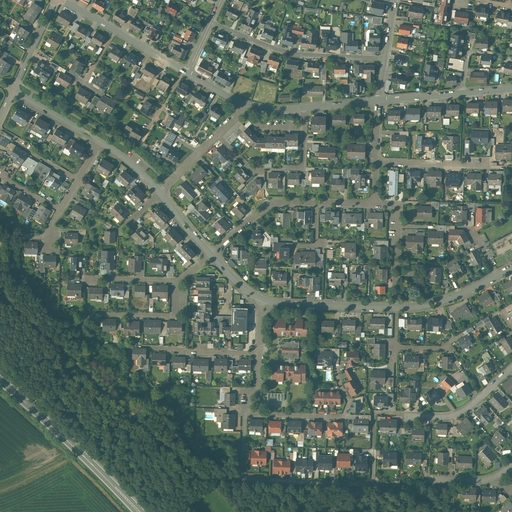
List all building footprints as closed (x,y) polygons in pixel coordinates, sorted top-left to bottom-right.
[(106,4),(98,0),(96,0),(93,6),(102,12),(106,4)] [(238,0),(235,0),(232,8),(239,11),(241,7),(243,2),(238,0)] [(384,3),(372,2),(370,13),(382,15),(384,3)] [(40,8),(33,3),(30,7),(38,12),(40,8)] [(178,7),(169,3),(166,10),(175,14),(178,7)] [(416,7),(410,6),(408,16),(415,17),(416,7)] [(488,8),(477,6),(476,15),(487,17),(488,8)] [(30,7),(26,12),(34,17),(37,12),(38,12),(30,7)] [(232,8),(230,7),(226,15),(236,19),(238,13),(239,11),(232,8)] [(320,16),(321,9),(305,7),(305,10),(318,12),(317,16),(320,16)] [(416,7),(415,17),(421,18),(423,8),(416,7)] [(251,10),(246,20),(253,23),(255,20),(258,13),(251,10)] [(72,17),(62,11),(57,20),(61,23),(62,22),(68,25),(72,17)] [(127,17),(117,11),(113,17),(120,21),(119,22),(123,24),(127,17)] [(445,12),(439,11),(437,23),(445,24),(447,12),(445,12)] [(34,17),(26,12),(23,17),(31,23),(31,22),(34,17)] [(468,14),(463,13),(464,13),(463,13),(462,12),(460,22),(464,23),(464,22),(467,23),(468,16),(468,14)] [(509,14),(497,12),(496,21),(507,23),(509,16),(509,14)] [(143,24),(133,19),(128,27),(138,33),(143,24)] [(246,20),(244,19),(240,27),(250,31),(253,23),(246,20)] [(147,23),(144,31),(149,34),(152,27),(153,26),(149,24),(147,23)] [(276,29),(270,26),(270,25),(266,23),(264,28),(265,28),(275,32),(276,29)] [(18,26),(16,24),(16,25),(12,30),(17,33),(25,38),(28,32),(18,26)] [(69,25),(63,35),(66,37),(72,26),(69,25)] [(291,27),(284,25),(282,35),(283,35),(288,36),(291,27)] [(410,27),(400,25),(399,33),(408,35),(410,27)] [(88,31),(80,26),(76,32),(80,34),(79,35),(84,38),(88,31)] [(152,27),(149,34),(147,37),(156,41),(161,31),(152,27)] [(330,27),(320,27),(320,36),(322,36),(322,29),(329,30),(330,27)] [(265,28),(262,36),(272,40),(275,32),(265,28)] [(195,33),(187,29),(184,38),(191,41),(195,33)] [(105,37),(96,32),(91,40),(96,43),(100,46),(105,37)] [(219,34),(215,32),(212,40),(216,42),(215,43),(219,45),(220,44),(225,46),(227,41),(228,38),(223,36),(219,34)] [(316,32),(311,32),(307,34),(310,37),(309,39),(313,40),(312,48),(315,49),(316,40),(316,32)] [(13,39),(4,33),(2,36),(12,42),(13,40),(13,39)] [(25,38),(17,33),(13,39),(13,40),(21,44),(25,38)] [(62,38),(54,34),(51,33),(46,40),(57,46),(62,38)] [(357,42),(350,42),(350,33),(344,33),(344,42),(347,42),(347,49),(357,50),(357,42)] [(377,33),(369,33),(369,42),(378,42),(379,42),(380,35),(377,33)] [(453,34),(451,44),(454,45),(460,46),(462,46),(464,36),(453,34)] [(288,36),(283,35),(281,43),(292,45),(294,37),(288,36)] [(480,38),(476,38),(475,46),(484,47),(484,48),(487,48),(488,37),(484,37),(480,36),(480,38)] [(408,40),(398,38),(397,46),(406,48),(408,40)] [(302,39),(302,42),(301,47),(312,48),(313,40),(309,39),(302,39)] [(96,43),(91,40),(90,40),(88,43),(89,44),(90,45),(94,48),(95,47),(96,46),(95,45),(96,43)] [(234,42),(232,48),(231,50),(241,55),(246,45),(235,40),(234,42)] [(327,40),(326,40),(326,49),(336,49),(337,41),(327,40)] [(369,42),(368,42),(368,50),(378,51),(378,42),(369,42)] [(449,57),(461,58),(462,48),(460,48),(460,46),(454,45),(453,47),(451,46),(449,57)] [(175,48),(173,47),(170,52),(177,55),(180,48),(176,46),(175,48)] [(187,51),(180,47),(180,48),(177,55),(176,55),(183,59),(187,51)] [(116,49),(113,48),(108,55),(112,57),(113,57),(118,60),(123,52),(117,49),(116,49)] [(261,52),(251,48),(248,56),(249,56),(247,59),(247,61),(256,64),(261,52)] [(139,58),(129,52),(125,59),(126,59),(131,62),(135,64),(139,58)] [(487,55),(481,54),(481,63),(486,64),(490,64),(491,56),(487,56),(487,55)] [(280,58),(270,55),(267,63),(273,65),(272,68),(277,69),(280,58)] [(85,65),(75,59),(72,64),(73,65),(71,69),(74,71),(79,74),(85,65)] [(126,59),(123,64),(128,67),(131,62),(126,59)] [(1,60),(0,62),(0,72),(4,75),(6,71),(5,70),(8,64),(1,60)] [(298,61),(288,60),(286,68),(297,69),(298,61)] [(52,69),(39,61),(33,71),(37,73),(37,74),(42,76),(43,75),(47,78),(52,69)] [(59,66),(51,62),(49,65),(57,70),(59,66)] [(210,67),(201,62),(197,70),(207,74),(209,69),(210,67)] [(319,64),(308,63),(307,71),(318,72),(319,65),(319,64)] [(511,64),(504,63),(503,72),(508,73),(508,74),(511,74),(511,64)] [(151,67),(146,64),(142,71),(145,73),(149,75),(150,74),(153,77),(157,71),(151,68),(151,67)] [(345,65),(334,65),(334,73),(345,73),(345,65)] [(374,65),(364,65),(364,74),(374,74),(374,65)] [(229,77),(219,71),(215,79),(225,84),(229,77)] [(425,71),(424,79),(434,81),(435,73),(425,71)] [(71,78),(60,72),(55,81),(56,80),(60,82),(59,83),(66,87),(71,78)] [(486,73),(479,73),(479,72),(473,72),(471,72),(471,81),(486,82),(486,73)] [(391,81),(400,82),(400,84),(406,85),(407,77),(401,76),(401,75),(392,74),(391,81)] [(108,79),(101,75),(98,79),(98,80),(97,80),(95,84),(101,87),(103,84),(105,85),(108,79)] [(171,81),(163,76),(159,83),(163,85),(164,84),(168,86),(171,81)] [(455,76),(447,77),(447,85),(456,84),(456,80),(455,76)] [(353,80),(353,83),(350,83),(350,91),(353,91),(353,94),(367,93),(366,86),(363,86),(363,80),(353,80)] [(190,87),(181,82),(177,89),(181,92),(182,92),(185,94),(190,87)] [(163,85),(159,83),(157,86),(165,91),(168,86),(164,84),(163,85)] [(322,87),(304,86),(303,95),(307,96),(307,95),(312,95),(312,96),(322,96),(322,93),(323,87),(322,87)] [(91,94),(80,88),(74,97),(85,104),(87,100),(91,94)] [(196,92),(190,101),(194,104),(196,101),(200,94),(200,95),(200,94),(196,92)] [(200,94),(196,101),(199,103),(200,104),(204,106),(208,99),(203,96),(200,95),(200,94)] [(100,99),(95,96),(91,103),(94,105),(97,106),(97,105),(100,99)] [(115,103),(105,97),(104,99),(102,97),(100,99),(97,105),(105,109),(104,111),(109,114),(115,103)] [(91,103),(87,100),(85,104),(83,108),(87,110),(88,108),(91,103)] [(511,100),(503,100),(502,111),(511,110),(511,100)] [(154,106),(147,101),(141,111),(149,115),(154,106)] [(477,104),(467,103),(466,112),(478,113),(478,111),(478,107),(477,107),(477,104)] [(216,107),(213,105),(208,113),(212,115),(218,118),(220,114),(222,111),(216,107)] [(458,105),(446,105),(446,114),(458,115),(458,105)] [(440,107),(427,107),(427,116),(435,116),(435,117),(440,117),(440,110),(440,107)] [(28,115),(17,109),(12,118),(22,125),(26,119),(28,115)] [(419,109),(407,109),(407,113),(406,119),(407,119),(419,119),(419,109)] [(399,111),(388,110),(388,120),(399,120),(399,115),(399,111)] [(364,114),(353,113),(353,115),(353,122),(353,123),(364,123),(364,114)] [(177,120),(169,115),(167,120),(168,120),(165,124),(172,128),(174,124),(180,128),(184,120),(179,117),(177,120)] [(345,115),(333,115),(333,122),(337,122),(337,124),(345,124),(345,115)] [(319,117),(312,117),(311,131),(325,131),(326,117),(321,117),(319,117)] [(43,122),(37,118),(33,125),(31,128),(31,129),(37,132),(43,122)] [(48,125),(43,122),(37,132),(42,135),(44,131),(48,125)] [(132,130),(129,134),(139,140),(143,132),(134,127),(134,126),(132,130)] [(240,134),(240,135),(245,140),(252,133),(247,127),(246,128),(244,130),(242,132),(240,134)] [(62,133),(56,129),(52,135),(50,138),(51,138),(56,142),(62,133)] [(170,132),(164,143),(170,146),(176,135),(170,132)] [(471,132),(471,135),(471,141),(471,142),(472,142),(473,142),(473,143),(479,143),(480,143),(480,142),(487,143),(487,138),(488,133),(471,132)] [(62,133),(56,142),(62,145),(64,142),(68,136),(62,133)] [(258,138),(252,133),(245,140),(250,145),(251,144),(258,138)] [(399,136),(392,135),(391,146),(405,146),(405,136),(399,136)] [(426,140),(421,139),(422,136),(417,136),(416,148),(421,148),(421,149),(432,150),(432,143),(431,143),(431,139),(426,139),(426,140)] [(458,136),(447,136),(447,137),(444,136),(444,143),(448,143),(448,149),(457,150),(458,136)] [(75,141),(70,138),(67,143),(70,145),(72,146),(74,142),(75,141)] [(266,138),(258,138),(251,144),(254,147),(266,147),(266,138)] [(473,143),(473,142),(472,142),(471,142),(471,141),(465,140),(465,141),(466,141),(465,151),(465,152),(473,152),(473,143)] [(2,141),(1,141),(0,142),(0,154),(1,156),(3,153),(9,156),(14,147),(15,146),(10,143),(9,145),(8,144),(7,144),(2,141)] [(74,142),(72,146),(70,145),(67,149),(80,157),(85,149),(74,142)] [(164,143),(161,148),(168,152),(165,156),(176,162),(180,154),(173,150),(174,148),(170,146),(164,143)] [(357,145),(348,145),(348,150),(351,150),(351,153),(349,153),(349,158),(364,158),(365,146),(357,145)] [(20,150),(14,147),(9,156),(15,160),(14,162),(20,166),(20,164),(25,156),(27,153),(20,150)] [(223,150),(220,147),(213,153),(214,153),(210,157),(215,161),(218,158),(222,162),(225,159),(226,160),(229,157),(222,150),(223,150)] [(335,148),(318,148),(318,156),(327,156),(327,157),(334,158),(335,148)] [(38,163),(25,156),(21,164),(28,168),(25,173),(30,176),(34,170),(38,163)] [(113,166),(102,159),(96,169),(107,176),(110,172),(113,166)] [(230,161),(223,167),(225,169),(232,163),(230,161)] [(45,166),(38,162),(38,163),(34,170),(40,174),(37,178),(43,182),(50,170),(50,169),(45,166)] [(200,166),(189,177),(196,184),(207,173),(203,169),(200,166)] [(241,169),(235,175),(239,179),(238,180),(242,183),(243,183),(248,177),(241,169)] [(62,177),(50,170),(45,178),(52,182),(48,187),(54,191),(57,186),(61,179),(62,177)] [(324,171),(312,170),(312,176),(311,183),(312,183),(324,183),(324,171)] [(393,170),(389,170),(389,171),(388,195),(393,195),(393,194),(394,194),(394,195),(397,195),(398,182),(398,174),(398,171),(395,170),(395,171),(393,171),(393,170)] [(132,179),(123,171),(117,178),(121,182),(126,186),(129,182),(132,179)] [(419,171),(408,171),(407,181),(408,181),(407,186),(414,186),(414,181),(418,181),(419,181),(419,178),(419,171)] [(441,172),(428,171),(428,173),(427,181),(433,181),(433,185),(440,185),(441,172)] [(280,173),(269,173),(268,182),(274,182),(273,188),(281,188),(281,185),(279,185),(279,183),(280,183),(280,176),(280,173)] [(460,174),(447,173),(446,186),(450,186),(450,185),(459,185),(459,176),(460,174)] [(299,174),(289,174),(288,184),(298,184),(299,174)] [(356,174),(356,178),(355,187),(364,188),(365,179),(364,179),(364,175),(356,174)] [(474,174),(467,174),(467,177),(467,184),(471,184),(471,190),(476,190),(476,188),(480,189),(481,175),(474,174)] [(496,175),(488,174),(488,183),(492,183),(492,185),(500,185),(501,177),(501,175),(496,175)] [(255,181),(254,181),(247,187),(249,189),(249,191),(252,194),(258,188),(260,188),(260,181),(260,179),(256,180),(255,181)] [(342,179),(332,179),(331,189),(339,189),(339,190),(344,190),(344,179),(342,179)] [(184,182),(174,191),(178,195),(182,192),(190,200),(196,194),(184,182)] [(227,191),(219,182),(213,189),(216,192),(215,193),(220,198),(227,191)] [(96,188),(88,183),(82,193),(90,198),(93,193),(98,196),(101,191),(96,188)] [(15,191),(3,184),(2,187),(0,190),(0,192),(4,195),(2,200),(8,203),(15,191)] [(132,189),(127,194),(132,199),(140,190),(136,186),(135,185),(132,189)] [(237,193),(231,187),(228,190),(234,196),(237,193)] [(140,190),(132,199),(136,203),(139,200),(145,195),(140,190)] [(31,201),(20,194),(15,202),(13,206),(18,209),(20,205),(25,208),(27,209),(28,207),(31,201)] [(244,201),(239,195),(236,198),(242,204),(244,201)] [(139,200),(136,203),(134,205),(137,209),(142,203),(139,200)] [(194,207),(191,211),(202,223),(209,216),(202,208),(206,205),(201,201),(198,204),(194,207)] [(191,203),(186,207),(190,212),(191,211),(194,207),(191,203)] [(474,203),(466,203),(466,207),(466,211),(474,211),(474,206),(474,203)] [(80,207),(75,204),(71,213),(73,214),(72,216),(77,220),(79,216),(82,218),(87,210),(80,206),(80,207)] [(124,211),(117,204),(110,211),(121,221),(128,214),(125,211),(124,211)] [(240,204),(237,206),(236,206),(233,209),(236,212),(235,213),(240,218),(247,211),(240,204)] [(49,211),(41,206),(37,212),(34,218),(35,219),(42,223),(49,211)] [(466,207),(457,206),(457,207),(451,207),(451,212),(457,214),(457,220),(466,221),(466,211),(466,207)] [(27,209),(25,208),(22,213),(27,216),(31,209),(28,207),(27,209)] [(431,207),(417,207),(417,217),(423,217),(423,218),(431,218),(431,207)] [(37,212),(32,208),(31,209),(27,216),(35,220),(35,219),(34,218),(37,212)] [(154,213),(151,215),(152,215),(157,220),(163,214),(158,208),(154,213)] [(478,208),(477,208),(477,212),(477,221),(485,222),(485,221),(486,209),(486,208),(482,208),(482,209),(478,208)] [(151,210),(145,215),(148,219),(152,215),(151,215),(154,213),(151,210)] [(290,213),(276,213),(276,220),(276,219),(280,219),(280,222),(279,222),(279,223),(280,223),(280,226),(290,227),(290,218),(293,218),(293,212),(293,210),(293,212),(290,212),(290,213)] [(304,212),(297,211),(297,212),(297,218),(304,218),(304,224),(307,224),(310,224),(310,213),(310,211),(305,211),(304,212)] [(339,212),(325,211),(325,215),(325,219),(332,220),(332,223),(338,224),(339,212)] [(362,213),(342,213),(342,214),(345,214),(345,222),(356,223),(356,224),(361,224),(361,223),(362,213)] [(382,213),(368,213),(368,222),(368,223),(374,223),(374,228),(382,228),(382,213)] [(163,214),(157,220),(161,225),(162,225),(165,222),(168,219),(163,214)] [(221,218),(214,225),(218,228),(217,229),(222,234),(230,226),(227,223),(226,224),(221,218)] [(167,224),(163,229),(167,233),(172,229),(167,224)] [(145,233),(140,228),(132,236),(135,239),(136,239),(140,243),(146,237),(148,236),(145,233)] [(167,233),(164,236),(173,246),(177,242),(181,238),(172,228),(167,233)] [(463,231),(453,230),(453,231),(449,231),(448,239),(460,239),(461,239),(463,243),(468,240),(463,231)] [(115,231),(105,231),(105,238),(106,238),(106,242),(114,242),(115,231)] [(153,238),(147,231),(145,233),(148,236),(146,237),(150,241),(153,241),(153,238)] [(262,234),(260,234),(260,231),(252,231),(252,235),(254,235),(254,238),(256,238),(256,242),(255,242),(255,243),(257,243),(262,243),(262,241),(267,241),(267,238),(263,233),(262,234)] [(424,233),(415,232),(415,236),(416,236),(416,237),(406,237),(406,244),(410,244),(412,244),(412,252),(421,252),(421,248),(422,248),(422,236),(424,236),(424,233)] [(437,232),(429,232),(428,243),(442,243),(442,233),(442,232),(437,232)] [(511,232),(491,243),(498,255),(501,253),(504,252),(504,251),(511,247),(511,232)] [(77,233),(66,233),(65,243),(65,246),(66,246),(71,247),(71,246),(71,243),(77,244),(77,233)] [(37,242),(31,242),(31,243),(25,243),(25,253),(36,253),(37,242)] [(285,243),(273,242),(273,251),(279,251),(279,259),(289,259),(289,247),(285,247),(285,243)] [(190,249),(184,243),(182,245),(178,250),(183,255),(190,249)] [(356,244),(342,243),(342,247),(346,247),(346,252),(345,252),(345,257),(355,257),(356,244)] [(387,246),(375,246),(375,247),(376,247),(376,252),(375,252),(375,258),(386,258),(387,246)] [(242,247),(232,247),(232,258),(236,258),(236,259),(238,259),(237,263),(245,263),(245,258),(242,258),(242,251),(244,251),(244,250),(242,250),(242,247)] [(190,249),(183,255),(188,260),(189,260),(195,254),(190,249)] [(114,251),(101,250),(101,259),(107,260),(107,264),(106,269),(113,270),(114,251)] [(482,261),(476,250),(467,255),(473,266),(482,261)] [(310,252),(300,252),(300,253),(300,263),(304,263),(304,264),(315,264),(315,259),(315,252),(310,252)] [(56,256),(43,256),(43,259),(43,266),(44,266),(51,266),(51,265),(55,265),(55,267),(55,263),(56,256)] [(82,257),(73,257),(73,262),(71,262),(71,270),(79,270),(80,266),(82,266),(82,257)] [(165,259),(152,258),(152,265),(158,265),(158,272),(166,272),(166,260),(166,259),(165,259)] [(140,259),(129,259),(129,271),(140,271),(140,261),(140,259)] [(462,266),(460,267),(455,259),(446,264),(450,272),(452,271),(457,268),(460,274),(465,272),(462,266)] [(188,260),(183,265),(185,268),(191,263),(189,260),(188,260)] [(266,261),(255,260),(254,271),(258,271),(258,273),(266,273),(266,261)] [(411,265),(404,265),(403,275),(410,275),(410,274),(414,275),(415,266),(411,266),(411,265)] [(360,268),(356,268),(355,274),(352,274),(352,277),(355,277),(355,283),(360,283),(360,282),(366,282),(366,274),(365,274),(365,272),(364,272),(360,272),(360,268)] [(440,268),(430,268),(430,281),(440,282),(440,268)] [(379,269),(375,269),(375,274),(377,274),(377,280),(386,281),(387,270),(379,269)] [(286,273),(273,273),(273,285),(286,285),(286,273)] [(344,274),(332,273),(332,278),(329,278),(329,283),(332,283),(331,284),(340,285),(341,281),(344,281),(344,274)] [(312,290),(309,290),(309,294),(315,295),(315,290),(318,290),(318,279),(318,277),(312,277),(312,278),(298,277),(298,284),(302,284),(302,285),(305,285),(305,284),(310,285),(310,284),(312,284),(312,290)] [(511,279),(503,285),(508,293),(511,290),(511,279)] [(81,285),(74,285),(74,284),(68,284),(67,294),(75,294),(75,298),(80,298),(81,285)] [(124,285),(112,284),(111,294),(116,295),(116,296),(117,296),(117,295),(123,295),(123,291),(124,285)] [(167,286),(153,285),(152,297),(157,297),(157,299),(158,299),(158,297),(163,297),(163,296),(167,296),(167,286)] [(145,286),(135,286),(135,296),(145,297),(145,286)] [(102,288),(94,288),(94,289),(89,289),(89,298),(97,298),(97,296),(102,296),(102,288)] [(500,300),(494,291),(491,293),(496,302),(500,300)] [(487,292),(478,298),(483,306),(489,303),(488,302),(492,300),(487,292)] [(211,303),(198,302),(198,311),(198,312),(198,315),(196,315),(196,321),(201,321),(208,321),(209,321),(209,315),(211,315),(211,312),(211,303)] [(465,304),(454,311),(457,316),(461,313),(463,316),(470,312),(469,310),(468,308),(467,308),(465,304)] [(248,308),(240,308),(232,307),(231,315),(231,316),(231,322),(231,327),(231,333),(237,334),(237,336),(239,336),(239,334),(247,334),(248,308)] [(494,317),(485,323),(490,330),(489,331),(490,332),(491,331),(493,334),(501,329),(494,317)] [(437,318),(428,318),(427,323),(429,323),(429,329),(435,329),(435,331),(441,331),(441,326),(442,322),(442,319),(437,319),(437,318)] [(296,319),(295,322),(292,322),(292,323),(289,323),(289,322),(286,322),(286,319),(285,319),(285,321),(274,320),(274,326),(272,327),(272,328),(273,329),(273,334),(278,335),(280,335),(281,335),(285,335),(285,334),(295,335),(299,335),(299,336),(302,336),(307,336),(307,330),(308,329),(307,328),(307,322),(296,321),(296,319)] [(384,319),(370,319),(369,328),(384,329),(384,328),(384,319)] [(421,319),(408,319),(408,327),(414,328),(414,329),(421,329),(421,319)] [(115,320),(110,320),(103,320),(103,330),(115,330),(115,323),(115,320)] [(355,320),(342,320),(342,330),(355,330),(355,326),(355,320)] [(482,320),(475,324),(477,328),(484,323),(482,320)] [(156,321),(145,321),(145,332),(159,332),(160,332),(160,323),(156,323),(156,321)] [(181,322),(171,321),(171,323),(168,323),(167,332),(181,332),(181,322)] [(196,321),(194,321),(194,325),(193,334),(208,334),(208,326),(201,326),(201,321),(196,321)] [(209,321),(208,321),(208,326),(208,334),(219,334),(219,333),(219,327),(214,327),(214,322),(209,321)] [(334,321),(322,321),(321,331),(333,332),(334,328),(334,321)] [(132,322),(124,322),(124,334),(131,335),(132,335),(132,322)] [(222,322),(219,322),(219,327),(219,333),(225,333),(227,333),(231,333),(231,327),(225,327),(225,322),(222,322)] [(466,335),(458,341),(463,348),(471,343),(466,335)] [(505,339),(501,342),(508,353),(511,350),(511,340),(509,336),(505,339)] [(290,342),(284,342),(284,344),(282,344),(281,355),(284,355),(284,358),(290,358),(290,360),(294,360),(294,358),(298,358),(298,353),(297,353),(297,348),(299,348),(299,343),(295,342),(295,341),(290,341),(290,342)] [(384,344),(374,344),(374,355),(384,355),(384,344)] [(136,348),(133,348),(133,349),(132,359),(140,359),(139,364),(145,365),(145,359),(146,349),(136,348)] [(327,353),(320,353),(320,356),(319,356),(318,361),(317,361),(316,368),(322,368),(322,363),(331,363),(331,362),(333,360),(331,358),(332,356),(332,352),(331,352),(327,352),(327,353)] [(358,352),(347,352),(346,361),(349,361),(349,363),(346,365),(348,368),(352,365),(356,365),(354,365),(354,361),(358,362),(358,361),(359,361),(359,358),(358,358),(358,352)] [(165,354),(157,354),(157,355),(153,355),(152,364),(159,364),(159,365),(161,365),(164,365),(165,365),(165,363),(165,354)] [(418,356),(406,356),(406,361),(404,361),(404,366),(418,367),(418,362),(418,356)] [(185,357),(173,357),(173,367),(185,367),(185,357)] [(452,357),(443,357),(442,362),(442,367),(451,368),(452,357)] [(223,360),(215,359),(214,369),(222,369),(222,370),(226,371),(226,368),(226,361),(223,361),(223,360)] [(208,360),(193,360),(193,366),(195,366),(195,370),(207,371),(208,360)] [(251,360),(239,360),(238,366),(238,370),(250,370),(251,360)] [(490,361),(482,366),(481,366),(477,368),(477,369),(479,372),(480,372),(481,373),(482,373),(483,376),(487,374),(495,369),(490,361)] [(301,365),(298,365),(294,365),(294,366),(284,365),(279,365),(279,364),(277,364),(277,365),(272,364),(272,370),(271,371),(271,372),(272,373),(271,379),(283,379),(282,381),(283,381),(283,378),(287,378),(287,377),(290,377),(289,379),(293,379),(293,381),(294,381),(294,380),(305,380),(305,374),(306,373),(305,371),(306,366),(301,366),(301,365)] [(350,367),(344,370),(347,376),(353,373),(350,367)] [(381,371),(371,370),(370,383),(371,383),(371,388),(376,388),(376,383),(384,384),(385,372),(381,371)] [(347,376),(350,381),(354,378),(355,380),(357,379),(353,373),(347,376)] [(481,373),(476,376),(480,382),(485,379),(483,376),(482,373),(481,373)] [(447,377),(439,385),(446,392),(454,384),(447,377)] [(511,378),(511,377),(502,386),(510,394),(511,391),(511,378)] [(350,381),(344,384),(351,396),(361,390),(355,380),(354,378),(350,381)] [(456,390),(461,398),(471,392),(468,387),(467,388),(465,384),(459,388),(456,390)] [(415,388),(405,388),(405,392),(404,401),(410,401),(415,402),(415,401),(415,388)] [(431,394),(429,390),(424,394),(426,397),(426,398),(429,402),(431,405),(440,398),(435,391),(431,394)] [(338,392),(332,392),(332,393),(331,394),(330,393),(325,392),(324,393),(324,392),(320,392),(320,393),(319,393),(318,392),(316,392),(315,403),(317,403),(317,404),(337,404),(337,403),(341,403),(341,399),(340,399),(340,398),(339,398),(339,395),(338,395),(338,392)] [(229,393),(225,393),(224,405),(234,405),(235,393),(229,393)] [(497,393),(489,401),(496,408),(497,407),(500,410),(507,403),(508,405),(511,402),(509,398),(505,402),(502,397),(497,393)] [(388,396),(374,395),(373,406),(388,406),(388,396)] [(360,402),(350,401),(350,412),(360,412),(360,402)] [(482,404),(474,412),(480,419),(485,424),(490,420),(485,415),(488,412),(485,409),(486,408),(482,404)] [(493,412),(488,406),(486,408),(485,409),(488,412),(490,415),(493,412)] [(225,414),(223,414),(223,416),(216,416),(216,422),(224,422),(223,428),(234,428),(234,414),(225,414)] [(466,418),(462,422),(462,423),(457,427),(457,428),(460,431),(464,435),(473,426),(466,418)] [(363,420),(354,419),(353,432),(359,432),(367,432),(367,433),(368,420),(363,420)] [(385,420),(380,420),(380,431),(395,432),(395,428),(396,420),(385,420)] [(258,421),(250,421),(250,430),(254,430),(254,432),(255,432),(255,431),(261,432),(262,432),(262,427),(262,421),(258,421)] [(293,422),(289,422),(288,423),(288,432),(292,432),(292,433),(293,433),(293,432),(300,432),(300,422),(294,421),(293,422)] [(276,422),(269,422),(269,432),(276,432),(280,432),(280,425),(280,422),(276,422)] [(447,425),(436,424),(436,433),(447,434),(447,433),(447,429),(447,425)] [(418,428),(412,428),(412,439),(416,439),(416,441),(423,441),(423,428),(418,428)] [(498,431),(490,439),(497,446),(495,449),(498,452),(502,448),(499,445),(506,439),(498,431)] [(494,456),(485,447),(478,454),(486,463),(494,456)] [(388,453),(384,453),(384,456),(383,456),(383,464),(387,464),(387,465),(391,465),(391,462),(396,463),(396,453),(388,453)] [(420,454),(408,453),(408,462),(413,462),(413,463),(420,463),(420,454)] [(447,453),(438,453),(438,464),(447,464),(447,456),(448,453),(447,453)] [(363,456),(359,455),(359,457),(356,457),(355,470),(366,470),(367,457),(363,457),(363,456)] [(464,457),(457,457),(457,461),(456,461),(456,467),(461,468),(461,466),(466,466),(466,467),(471,467),(471,462),(472,462),(472,457),(464,457)] [(313,459),(296,458),(296,471),(302,471),(302,472),(306,472),(306,471),(312,471),(313,459)] [(289,460),(274,459),(274,473),(279,473),(279,474),(283,474),(283,473),(289,473),(289,460)] [(476,488),(463,488),(462,497),(469,497),(469,500),(475,500),(476,494),(476,488)] [(495,491),(484,490),(483,501),(495,501),(495,491)] [(511,511),(511,504),(510,502),(502,509),(504,511),(503,511),(511,511)]
